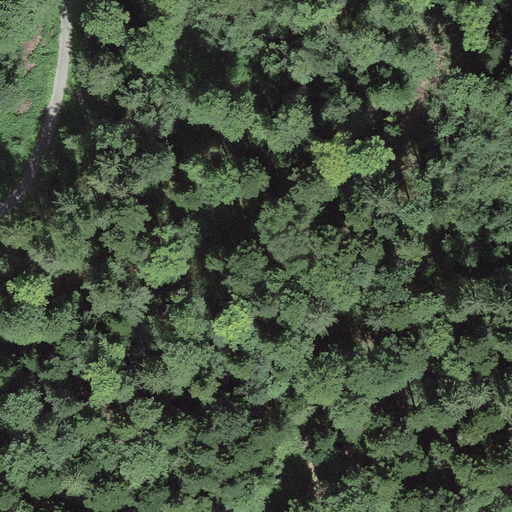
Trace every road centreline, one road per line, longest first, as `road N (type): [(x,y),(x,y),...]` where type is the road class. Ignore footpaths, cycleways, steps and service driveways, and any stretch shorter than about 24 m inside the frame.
road 1 (track): [(0,429),(85,438),(311,511)]
road 2 (track): [(64,0),(51,119),(20,190),(0,208)]
